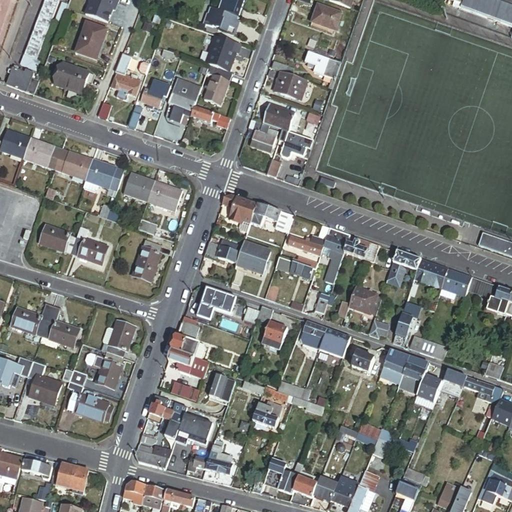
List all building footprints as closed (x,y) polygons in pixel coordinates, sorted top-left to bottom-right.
[(61,0),(41,0),(42,1),(43,2),(46,4),(26,58),(37,62),(61,0)] [(116,12),(120,0),(92,0),(86,17),(108,25),(113,11),(116,12)] [(246,0),(225,0),(221,13),(225,14),(240,20),(246,0)] [(354,0),(333,0),(332,3),(351,10),(354,0)] [(511,0),(451,0),(464,5),(463,9),(511,26),(511,0)] [(221,13),(216,11),(210,28),(205,27),(203,33),(212,36),(214,30),(219,32),(224,17),(225,14),(221,13)] [(316,11),(310,30),(338,39),(344,21),(316,11)] [(51,34),(57,36),(65,16),(59,14),(51,34)] [(161,19),(155,17),(153,23),(159,26),(161,19)] [(234,37),(239,22),(224,17),(219,32),(234,37)] [(153,27),(146,24),(143,31),(150,34),(153,27)] [(87,25),(76,55),(96,63),(108,33),(87,25)] [(172,34),(165,32),(161,44),(168,46),(172,34)] [(229,75),(237,54),(238,55),(241,46),(217,38),(206,67),(229,75)] [(174,56),(164,52),(162,59),(172,62),(172,61),(174,56)] [(324,78),(330,61),(310,54),(307,64),(310,65),(318,68),(316,72),(315,75),(324,78)] [(123,55),(116,74),(118,75),(124,77),(131,58),(123,55)] [(24,59),(21,68),(36,73),(39,64),(24,59)] [(335,83),(342,65),(330,61),(324,78),(329,81),(333,82),(335,83)] [(275,64),(273,70),(282,73),(285,75),(288,68),(275,64)] [(150,67),(144,65),(141,66),(139,72),(141,75),(146,77),(150,67)] [(65,66),(57,87),(83,97),(91,76),(65,66)] [(223,111),(235,77),(210,68),(207,77),(215,79),(206,105),(223,111)] [(12,73),(7,87),(27,94),(32,80),(33,74),(25,72),(23,76),(12,73)] [(285,75),(282,73),(275,94),(302,103),(309,83),(285,75)] [(130,79),(124,77),(118,75),(112,91),(120,94),(121,92),(129,95),(128,97),(137,100),(142,84),(139,83),(130,79)] [(39,83),(32,80),(27,94),(34,97),(39,83)] [(202,90),(178,81),(175,91),(185,95),(186,92),(200,97),(202,90)] [(163,99),(167,100),(171,88),(156,83),(152,94),(147,93),(143,105),(159,110),(163,99)] [(193,115),(196,109),(200,97),(186,92),(185,95),(175,91),(170,106),(175,108),(193,115)] [(128,97),(120,94),(117,101),(125,104),(128,97)] [(103,106),(98,119),(107,122),(112,109),(103,106)] [(269,107),(263,125),(271,128),(283,132),(289,134),(296,116),(269,107)] [(193,115),(175,108),(170,121),(181,125),(184,116),(192,119),(193,115)] [(135,109),(128,130),(136,132),(143,112),(135,109)] [(212,122),(215,116),(196,109),(193,115),(192,119),(211,126),(212,122)] [(230,122),(215,116),(212,122),(216,124),(215,127),(227,131),(230,122)] [(320,127),(323,120),(311,116),(309,123),(320,127)] [(263,125),(252,121),(249,130),(256,133),(260,134),(263,125)] [(271,128),(263,125),(260,134),(256,133),(253,142),(274,149),(279,135),(269,132),(271,128)] [(279,135),(282,136),(283,132),(271,128),(269,132),(279,135)] [(295,157),(308,161),(314,144),(289,134),(283,132),(282,136),(281,139),(287,141),(281,157),(282,159),(288,162),(291,161),(293,156),(295,157)] [(25,163),(32,142),(9,134),(1,155),(25,163)] [(56,151),(32,142),(25,163),(49,172),(56,151)] [(71,156),(56,151),(49,172),(64,177),(71,156)] [(94,164),(71,156),(64,177),(87,185),(94,164)] [(273,162),(266,180),(273,182),(279,164),(276,163),(273,162)] [(118,172),(94,164),(87,185),(101,190),(111,193),(118,172)] [(125,175),(118,172),(111,193),(118,196),(125,175)] [(148,207),(156,185),(132,177),(124,199),(148,207)] [(101,190),(87,185),(85,192),(99,197),(101,190)] [(184,195),(156,185),(148,207),(177,216),(184,195)] [(50,193),(47,201),(55,204),(58,196),(50,193)] [(225,201),(223,206),(234,210),(230,221),(239,224),(239,221),(252,226),(252,225),(255,217),(259,206),(231,197),(225,201)] [(284,215),(259,206),(255,217),(266,221),(281,225),(284,215)] [(109,223),(112,214),(104,212),(101,220),(109,223)] [(119,217),(112,214),(109,223),(116,225),(119,217)] [(294,219),(284,215),(281,225),(278,233),(288,236),(294,219)] [(266,221),(255,217),(252,225),(263,229),(266,221)] [(442,237),(444,231),(418,222),(417,228),(442,237)] [(142,224),(139,234),(161,240),(164,231),(142,224)] [(66,255),(71,239),(72,237),(48,229),(42,246),(66,255)] [(330,231),(323,229),(318,243),(312,241),(311,243),(311,245),(324,250),(330,231)] [(82,231),(79,242),(86,244),(87,242),(90,234),(82,231)] [(351,238),(330,231),(324,250),(330,252),(344,257),(345,254),(351,238)] [(26,233),(24,241),(29,243),(32,235),(26,233)] [(511,243),(482,233),(478,246),(511,257),(511,243)] [(371,245),(351,238),(345,254),(365,261),(371,245)] [(79,242),(71,239),(66,255),(73,257),(79,242)] [(324,250),(311,245),(306,244),(292,239),(288,248),(321,259),(324,250)] [(86,244),(79,242),(73,257),(80,260),(86,244)] [(87,242),(86,244),(80,260),(104,269),(111,251),(87,242)] [(144,250),(161,256),(163,249),(147,243),(144,250)] [(224,243),(222,249),(239,256),(241,249),(224,243)] [(217,247),(209,244),(206,254),(218,259),(222,249),(217,247)] [(271,253),(246,244),(241,256),(238,267),(237,268),(263,277),(271,253)] [(379,248),(371,245),(365,261),(374,264),(374,263),(376,257),(379,248)] [(239,256),(222,249),(218,259),(218,260),(238,267),(241,256),(239,256)] [(163,257),(161,256),(144,250),(135,279),(153,285),(163,257)] [(344,257),(330,252),(328,259),(333,261),(325,284),(334,287),(344,257)] [(218,259),(206,254),(204,260),(216,264),(218,260),(218,259)] [(421,263),(398,254),(388,283),(399,287),(405,269),(418,273),(421,263)] [(293,265),(280,260),(276,270),(290,275),(290,274),(293,265)] [(299,260),(297,266),(313,272),(316,273),(318,266),(299,260)] [(448,272),(421,263),(418,273),(414,283),(441,292),(442,290),(448,272)] [(297,266),(293,265),(290,274),(310,281),(313,272),(297,266)] [(262,280),(263,277),(237,268),(236,271),(262,280)] [(472,280),(448,272),(442,290),(458,296),(465,299),(468,291),(470,286),(472,280)] [(492,286),(472,280),(470,286),(490,293),(492,286)] [(490,293),(470,286),(468,291),(491,300),(493,294),(490,293)] [(499,289),(492,286),(490,293),(493,294),(491,300),(490,305),(494,307),(499,289)] [(511,298),(511,293),(499,289),(494,307),(507,311),(511,298)] [(235,299),(207,290),(201,306),(214,310),(230,316),(235,299)] [(377,297),(355,290),(349,306),(348,310),(370,318),(371,316),(376,318),(382,301),(377,299),(377,297)] [(458,296),(442,290),(441,292),(440,297),(456,303),(458,296)] [(330,298),(321,295),(315,313),(324,316),(327,306),(330,298)] [(292,304),(290,310),(302,314),(304,308),(292,304)] [(348,310),(349,306),(342,304),(337,317),(345,320),(348,310)] [(507,311),(494,307),(490,305),(487,311),(505,318),(506,316),(507,311)] [(214,310),(201,306),(198,317),(210,321),(214,310)] [(58,325),(59,323),(63,312),(49,307),(45,319),(44,320),(52,322),(58,325)] [(241,323),(255,328),(258,320),(260,314),(246,309),(241,323)] [(273,313),(262,309),(260,314),(258,320),(269,324),(273,313)] [(44,320),(45,319),(20,310),(14,327),(29,333),(38,336),(44,320)] [(405,311),(403,316),(414,319),(415,315),(409,313),(405,311)] [(403,316),(395,337),(406,341),(414,319),(403,316)] [(193,322),(185,319),(183,323),(195,328),(197,323),(193,322)] [(52,322),(44,320),(38,336),(46,339),(52,322)] [(52,341),(58,325),(52,322),(46,339),(52,341)] [(391,328),(375,322),(370,337),(380,340),(381,337),(387,339),(391,328)] [(82,332),(59,323),(58,325),(52,341),(61,345),(76,350),(82,332)] [(183,323),(182,323),(178,335),(194,340),(198,329),(195,328),(183,323)] [(111,348),(127,354),(129,354),(137,330),(119,324),(116,331),(111,348)] [(287,330),(269,324),(264,340),(282,346),(287,330)] [(327,331),(306,324),(303,333),(323,341),(327,331)] [(111,348),(116,331),(112,329),(109,330),(104,343),(106,346),(111,348)] [(327,331),(323,341),(346,349),(350,339),(327,331)] [(43,345),(46,339),(38,336),(29,333),(27,339),(43,345)] [(395,337),(393,345),(403,349),(406,341),(395,337)] [(194,344),(177,338),(172,352),(189,358),(194,344)] [(52,341),(46,339),(43,345),(59,350),(61,345),(52,341)] [(282,346),(264,340),(262,346),(280,352),(282,346)] [(416,340),(411,352),(420,354),(424,343),(416,340)] [(346,349),(323,341),(320,352),(343,359),(346,349)] [(11,347),(0,344),(0,343),(0,349),(9,352),(11,347)] [(424,343),(420,354),(444,363),(448,351),(424,343)] [(201,346),(194,344),(189,358),(196,360),(201,346)] [(125,361),(127,354),(111,348),(108,355),(125,361)] [(189,358),(172,352),(168,363),(182,367),(191,370),(192,366),(201,369),(203,363),(196,360),(189,358)] [(390,352),(383,369),(400,375),(407,358),(390,352)] [(355,357),(351,368),(369,374),(374,360),(356,353),(356,355),(355,357)] [(122,369),(125,361),(108,355),(105,363),(122,369)] [(101,375),(105,363),(91,358),(88,359),(85,367),(87,370),(101,375)] [(400,375),(383,369),(380,378),(399,385),(402,378),(406,366),(409,359),(407,358),(400,375)] [(36,363),(23,359),(20,365),(4,360),(0,370),(0,384),(2,385),(3,383),(6,384),(5,386),(12,389),(13,386),(20,388),(24,377),(30,379),(36,363)] [(428,366),(409,359),(406,366),(425,373),(428,366)] [(39,377),(44,378),(48,367),(36,363),(30,379),(38,382),(39,377)] [(123,369),(122,369),(105,363),(101,375),(97,387),(115,393),(123,369)] [(206,376),(210,365),(203,363),(201,369),(192,366),(191,370),(206,376)] [(490,363),(485,377),(500,382),(504,368),(490,363)] [(425,373),(406,366),(402,378),(420,385),(424,377),(424,374),(425,373)] [(204,382),(206,376),(191,370),(182,367),(179,373),(204,382)] [(466,379),(447,372),(443,382),(458,387),(462,388),(466,379)] [(75,377),(72,383),(71,386),(85,390),(89,378),(76,373),(75,377)] [(65,381),(72,383),(75,377),(67,374),(65,381)] [(64,385),(44,378),(39,377),(38,382),(32,398),(56,407),(64,385)] [(420,385),(417,394),(416,397),(434,404),(440,391),(442,384),(430,379),(424,377),(420,385)] [(229,405),(236,384),(218,378),(211,399),(229,405)] [(402,378),(399,385),(398,386),(417,394),(420,385),(402,378)] [(494,389),(466,379),(462,388),(478,393),(491,398),(494,389)] [(458,387),(443,382),(442,384),(440,391),(454,396),(458,387)] [(305,392),(281,384),(278,394),(295,400),(302,402),(305,392)] [(85,390),(71,386),(69,392),(74,394),(82,397),(85,390)] [(462,388),(458,387),(454,396),(458,398),(462,388)] [(503,392),(494,389),(491,398),(500,401),(503,392)] [(269,396),(270,391),(266,390),(260,406),(282,414),(286,402),(269,396)] [(295,400),(278,394),(270,391),(269,396),(286,402),(293,404),(295,400)] [(306,391),(305,392),(302,402),(308,404),(312,392),(306,391)] [(491,398),(478,393),(476,399),(492,404),(489,411),(494,414),(500,401),(491,398)] [(82,397),(74,394),(69,410),(76,412),(82,397)] [(91,395),(89,399),(101,403),(102,401),(97,399),(97,397),(91,395)] [(82,397),(76,412),(75,415),(104,425),(105,423),(110,409),(111,407),(101,403),(89,399),(82,397)] [(416,397),(413,403),(432,411),(434,404),(416,397)] [(161,400),(156,398),(153,407),(156,409),(157,405),(159,406),(160,403),(161,400)] [(174,404),(161,400),(160,403),(163,404),(163,405),(167,407),(172,409),(174,404)] [(511,405),(500,401),(494,414),(492,419),(491,421),(509,428),(511,420),(511,405)] [(160,403),(159,406),(162,407),(160,410),(166,412),(167,407),(163,405),(163,404),(160,403)] [(156,409),(153,407),(149,417),(162,421),(166,412),(160,410),(162,407),(159,406),(157,405),(156,409)] [(186,416),(188,410),(175,406),(173,412),(186,416)] [(282,414),(260,406),(255,423),(276,430),(282,414)] [(116,411),(110,409),(105,423),(111,425),(116,411)] [(215,425),(217,419),(188,409),(188,410),(186,416),(185,419),(183,423),(203,430),(202,431),(212,434),(215,425)] [(182,426),(183,423),(185,419),(172,415),(167,413),(165,420),(168,421),(182,426)] [(162,421),(149,417),(148,421),(161,426),(162,421)] [(486,417),(476,441),(482,443),(491,421),(492,419),(486,417)] [(222,428),(224,421),(217,419),(215,425),(222,428)] [(177,441),(182,426),(168,421),(163,436),(177,441)] [(381,432),(362,425),(359,434),(376,440),(377,441),(381,432)] [(359,434),(352,431),(350,438),(356,440),(356,439),(359,434)] [(399,439),(381,432),(377,441),(387,445),(395,448),(399,439)] [(376,440),(359,434),(356,439),(374,446),(376,440)] [(143,436),(141,441),(153,444),(155,443),(155,442),(154,441),(154,439),(143,436)] [(417,446),(399,439),(395,448),(414,455),(417,446)] [(387,445),(377,441),(372,456),(381,460),(387,445)] [(224,445),(216,443),(210,462),(218,464),(221,456),(224,445)] [(137,453),(170,462),(172,456),(154,451),(139,447),(137,453)] [(497,456),(484,451),(480,459),(494,464),(497,456)] [(167,472),(169,464),(170,462),(137,453),(135,458),(139,465),(166,472),(167,472)] [(22,462),(1,456),(0,460),(0,473),(18,478),(22,462)] [(230,458),(221,456),(218,464),(228,467),(230,458)] [(47,462),(27,457),(26,462),(44,466),(44,465),(47,465),(47,462)] [(197,471),(206,473),(207,472),(210,462),(197,458),(194,468),(194,470),(197,471)] [(44,466),(26,462),(23,472),(43,477),(43,480),(43,481),(48,482),(51,481),(53,470),(46,468),(43,467),(44,466)] [(218,464),(210,462),(207,472),(231,478),(234,468),(228,467),(218,464)] [(90,473),(58,464),(54,477),(60,479),(58,487),(67,489),(74,491),(75,489),(85,491),(90,473)] [(408,469),(406,475),(423,482),(425,477),(408,469)] [(511,481),(507,479),(491,470),(487,480),(491,481),(511,490),(511,487),(511,481)] [(18,478),(0,473),(0,481),(16,486),(18,478)] [(300,479),(283,473),(279,473),(276,482),(279,484),(281,485),(279,491),(293,497),(295,493),(299,481),(300,479)] [(378,479),(365,473),(360,485),(359,489),(368,493),(372,495),(378,479)] [(423,482),(406,475),(403,480),(421,487),(422,485),(423,482)] [(360,485),(342,478),(339,486),(332,503),(350,510),(359,489),(360,485)] [(261,496),(266,482),(257,479),(252,494),(261,496)] [(458,501),(464,485),(449,479),(440,500),(445,502),(456,506),(458,501)] [(339,486),(321,480),(318,488),(315,497),(332,503),(339,486)] [(421,487),(403,480),(401,485),(419,493),(421,487)] [(491,481),(487,480),(482,490),(486,492),(491,481)] [(318,488),(299,481),(295,493),(313,500),(315,497),(318,488)] [(511,490),(491,481),(486,492),(493,495),(507,500),(511,490)] [(273,485),(266,482),(261,496),(269,498),(273,485)] [(474,486),(466,483),(464,485),(458,501),(466,505),(474,486)] [(127,489),(126,493),(140,497),(145,498),(147,488),(134,484),(127,489)] [(419,493),(401,485),(397,496),(405,500),(414,503),(419,493)] [(42,489),(39,501),(48,503),(52,487),(49,486),(48,491),(42,489)] [(147,488),(145,498),(162,502),(165,492),(147,488)] [(84,497),(85,491),(75,489),(74,491),(73,494),(84,497)] [(368,493),(359,489),(350,510),(349,511),(359,511),(361,510),(368,493)] [(489,504),(493,495),(486,492),(482,490),(478,500),(489,504)] [(126,493),(124,501),(138,505),(138,502),(140,497),(126,493)] [(165,502),(172,504),(179,505),(186,507),(193,509),(195,500),(167,493),(165,502)] [(372,495),(368,493),(361,510),(365,511),(368,511),(375,496),(372,495)] [(162,502),(145,498),(144,503),(143,508),(160,511),(162,502)] [(24,500),(20,511),(41,511),(44,505),(24,500)] [(414,503),(405,500),(401,511),(403,511),(410,511),(412,510),(414,503)] [(464,510),(466,505),(458,501),(456,506),(464,510)] [(162,511),(170,511),(172,504),(165,502),(162,511)] [(212,505),(203,502),(202,508),(206,509),(205,511),(211,511),(212,505)] [(450,511),(453,511),(456,506),(445,502),(443,508),(442,509),(450,511)]
